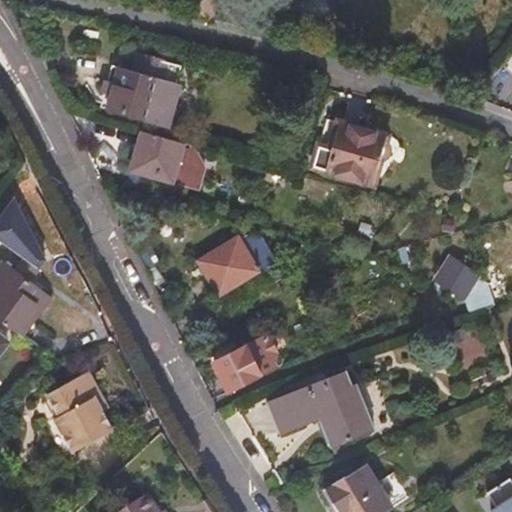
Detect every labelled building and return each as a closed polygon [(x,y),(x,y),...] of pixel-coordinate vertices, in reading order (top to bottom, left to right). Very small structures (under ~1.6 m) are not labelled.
[(202,0),(193,15),(213,21),(219,0),(202,0)] [(104,108),(170,126),(175,114),(178,115),(185,89),(180,65),(141,54),(135,73),(116,68),(112,83),(107,82),(105,91),(109,92),(104,108)] [(191,68),(180,65),(185,89),(191,68)] [(295,116),(309,120),(314,100),(305,97),(302,104),(298,103),(295,116)] [(175,114),(170,126),(174,127),(178,115),(175,114)] [(315,168),(375,185),(389,136),(329,118),(315,168)] [(175,184),(186,145),(144,133),(133,171),(175,184)] [(357,239),(363,241),(365,236),(369,237),(372,226),(362,222),(357,239)] [(220,296),(262,272),(271,285),(285,277),(261,238),(250,237),(242,242),(239,238),(200,261),(220,296)] [(27,259),(19,272),(33,283),(42,270),(27,259)] [(472,312),(494,305),(487,280),(478,284),(476,282),(479,277),(452,259),(438,279),(464,298),(467,295),(472,312)] [(8,264),(0,273),(0,317),(27,337),(54,298),(33,283),(19,272),(8,264)] [(262,272),(220,296),(228,309),(271,285),(262,272)] [(328,343),(311,309),(283,325),(293,345),(300,341),(306,352),(328,343)] [(0,356),(11,342),(0,334),(0,356)] [(215,363),(231,392),(280,367),(276,362),(280,352),(270,334),(215,363)] [(99,392),(101,387),(94,375),(85,372),(46,395),(77,452),(116,429),(105,410),(99,398),(99,392)] [(370,430),(347,372),(269,403),(281,434),(320,418),(331,445),(370,430)] [(111,406),(101,387),(99,392),(99,398),(105,410),(111,406)] [(379,511),(393,504),(368,467),(326,493),(337,511),(379,511)] [(511,511),(511,476),(488,492),(497,506),(492,510),(493,511),(511,511)] [(162,511),(159,506),(146,485),(103,511),(162,511)] [(159,506),(162,511),(170,511),(164,503),(159,506)]
